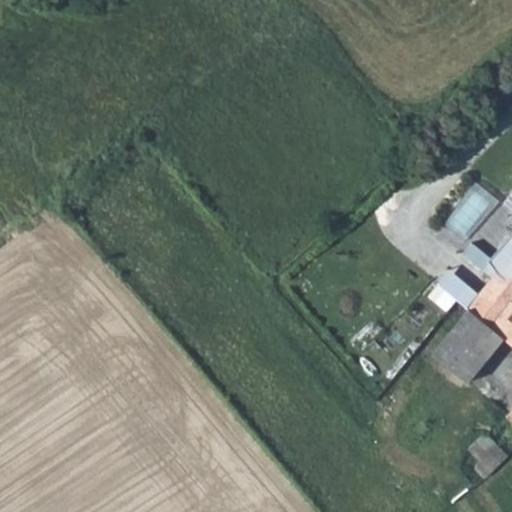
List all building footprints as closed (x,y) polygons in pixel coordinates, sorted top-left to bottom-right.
[(468,307),(464,312),(511,347),(511,304),(511,303),(511,213),(510,212),(501,222),(511,230),(484,262),(495,275),(482,289),(468,307)] [(459,300),(468,307),(482,289),(473,283),(459,300)] [(455,304),(444,318),(455,327),(464,312),(455,304)] [(444,318),(425,340),(438,347),(455,327),(444,318)] [(444,369),(433,381),(455,399),(467,385),(444,369)] [(489,428),(467,448),(489,472),(511,452),(489,428)]
